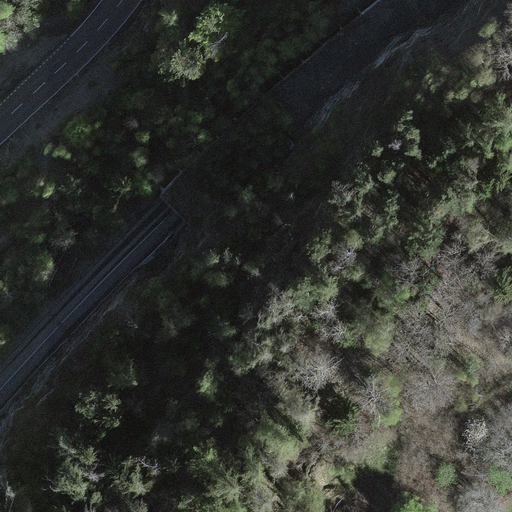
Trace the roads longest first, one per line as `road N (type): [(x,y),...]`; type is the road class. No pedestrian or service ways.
road 1 (tertiary): [(0,390),(241,145),(412,0)]
road 2 (tertiary): [(121,0),(0,124)]
